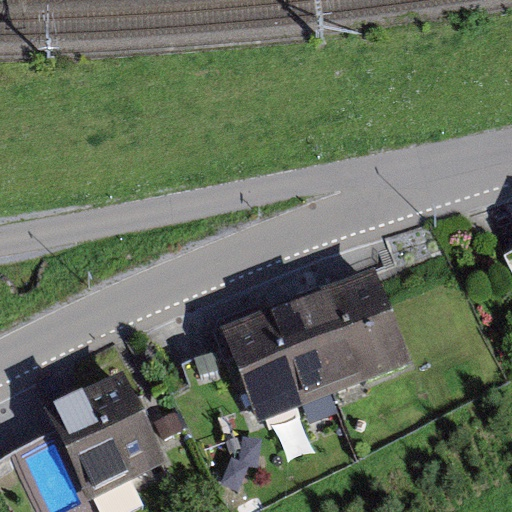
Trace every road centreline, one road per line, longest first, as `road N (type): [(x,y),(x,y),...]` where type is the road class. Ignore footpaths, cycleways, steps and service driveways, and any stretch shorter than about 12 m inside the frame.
road 1 (residential): [(449,169),(107,311),(0,366)]
road 2 (residential): [(0,240),(449,169)]
